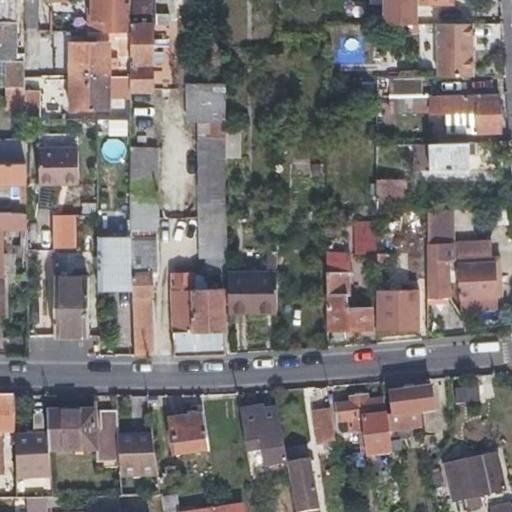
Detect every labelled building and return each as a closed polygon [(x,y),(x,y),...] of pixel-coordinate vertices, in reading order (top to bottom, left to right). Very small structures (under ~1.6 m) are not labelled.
[(0,0),(0,61),(12,61),(12,18),(12,0),(0,0)] [(126,32),(126,23),(125,0),(90,0),(91,32),(126,32)] [(126,23),(126,32),(126,90),(149,91),(150,3),(143,3),(142,0),(129,0),(129,23),(126,23)] [(398,5),(397,0),(385,0),(385,13),(372,14),(372,25),(412,25),(411,5),(398,5)] [(470,24),(431,24),(432,77),(471,76),(470,24)] [(370,50),(383,50),(396,50),(396,35),(370,35),(370,50)] [(68,75),(105,75),(105,41),(68,42),(68,75)] [(106,110),(105,75),(68,75),(68,76),(68,110),(106,110)] [(387,76),(387,95),(396,95),(418,95),(417,75),(387,76)] [(39,104),(62,105),(63,80),(23,79),(23,88),(39,89),(39,104)] [(185,111),(222,110),(223,83),(185,85),(185,111)] [(22,121),(30,121),(38,121),(37,91),(22,91),(22,121)] [(449,111),(449,118),(450,124),(474,123),(475,133),(498,132),(496,94),(428,95),(429,109),(429,111),(449,111)] [(396,110),(429,109),(428,95),(418,95),(396,95),(396,110)] [(124,135),(124,119),(107,119),(107,135),(124,135)] [(196,215),(197,236),(198,257),(205,257),(205,269),(225,267),(223,137),(196,137),(196,215)] [(0,140),(0,162),(23,163),(22,140),(0,140)] [(101,142),(103,158),(121,156),(119,140),(101,142)] [(427,143),(427,156),(428,169),(467,168),(466,142),(427,143)] [(36,149),(36,185),(75,184),(74,148),(36,149)] [(397,158),(373,158),(373,180),(393,179),(397,179),(397,158)] [(0,183),(16,184),(17,208),(24,208),(23,163),(0,162),(0,183)] [(373,200),(384,200),(394,200),(393,179),(373,180),(373,200)] [(131,356),(140,355),(149,355),(147,295),(150,295),(149,275),(155,274),(153,236),(151,236),(156,216),(154,191),(127,192),(128,207),(128,226),(129,238),(130,288),(131,356)] [(118,227),(128,226),(128,207),(117,207),(118,227)] [(424,237),(452,238),(453,210),(425,209),(424,237)] [(0,212),(0,277),(1,278),(1,230),(24,230),(24,213),(0,212)] [(71,215),(50,215),(49,237),(70,238),(71,215)] [(353,221),(352,254),(374,255),(376,222),(353,221)] [(96,289),(130,288),(129,238),(95,238),(96,289)] [(459,298),(477,297),(494,296),(494,295),(493,279),(499,278),(497,258),(489,259),(487,242),(425,247),(425,252),(426,268),(426,300),(448,299),(446,273),(458,272),(459,298)] [(370,307),(358,307),(345,308),(345,293),(346,293),(346,252),(325,252),(326,330),(371,329),(370,307)] [(409,268),(426,268),(425,252),(408,253),(409,268)] [(375,262),(379,262),(383,262),(383,253),(375,253),(375,262)] [(275,310),(274,291),(274,272),(226,273),(226,310),(275,310)] [(222,288),(207,289),(192,289),(189,273),(169,273),(173,355),(224,353),(222,288)] [(85,277),(52,278),(53,335),(86,334),(85,277)] [(376,329),(396,328),(416,328),(415,289),(376,289),(376,329)] [(452,402),(475,403),(476,382),(453,381),(452,402)] [(431,387),(390,392),(395,429),(420,426),(419,412),(434,410),(431,387)] [(16,430),(16,395),(0,394),(0,473),(1,474),(1,431),(16,430)] [(351,407),(344,408),(337,409),(341,434),(360,431),(363,448),(357,450),(358,457),(393,450),(383,401),(369,403),(367,396),(350,400),(351,407)] [(262,408),(251,409),(239,411),(246,448),(260,447),(264,471),(288,467),(277,410),(264,413),(262,408)] [(332,408),(323,410),(314,412),(320,442),(337,438),(332,408)] [(47,450),(70,450),(93,449),(93,461),(100,461),(99,468),(119,468),(118,437),(117,411),(46,411),(47,450)] [(204,416),(187,419),(169,421),(175,455),(209,450),(204,416)] [(153,436),(118,437),(119,468),(119,475),(159,474),(153,436)] [(46,476),(46,437),(16,438),(17,476),(46,476)] [(485,511),(445,511),(444,507),(505,491),(497,455),(446,467),(450,489),(434,493),(437,511),(511,511),(511,506),(486,511),(485,511)] [(297,511),(321,511),(313,471),(290,475),(297,511)] [(0,497),(17,497),(17,486),(17,485),(0,484),(0,497)] [(152,503),(152,496),(122,496),(122,509),(135,509),(135,503),(152,503)] [(48,511),(48,497),(37,497),(27,497),(27,511),(48,511)]
